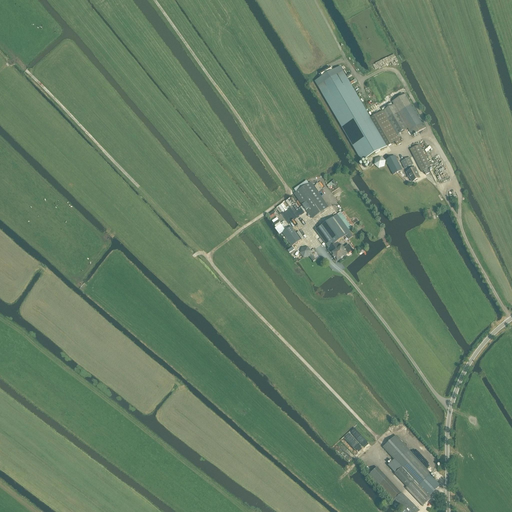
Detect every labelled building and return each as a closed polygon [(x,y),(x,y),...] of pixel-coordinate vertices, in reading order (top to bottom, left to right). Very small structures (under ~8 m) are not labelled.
[(340,67),(315,82),(362,162),(387,147),(370,119),(340,67)] [(394,105),(407,128),(412,136),(426,128),(406,94),(392,102),(394,105)] [(383,112),(396,135),(407,128),(394,105),(383,112)] [(383,112),(370,119),(387,147),(395,143),(397,146),(401,144),(396,135),(383,112)] [(428,169),(430,167),(419,145),(410,150),(421,172),(424,171),(426,175),(430,173),(428,169)] [(393,175),(403,171),(395,156),(386,161),(393,175)] [(385,167),(386,162),(381,158),(375,159),(374,165),(379,169),(385,167)] [(412,166),(413,165),(410,158),(401,163),(405,169),(406,169),(408,172),(407,173),(409,177),(409,176),(413,183),(414,182),(416,182),(418,181),(418,180),(420,179),(417,173),(417,172),(415,169),(414,169),(412,166)] [(312,219),(329,208),(311,183),(295,194),(312,219)] [(349,239),(353,237),(337,215),(316,231),(329,249),(328,249),(331,253),(337,262),(353,250),(349,245),(344,248),(341,245),(340,246),(338,242),(346,236),(349,239)] [(292,247),(301,240),(291,227),(283,233),(292,247)] [(302,248),(300,254),(303,256),(304,258),(309,257),(312,256),(310,254),(311,252),(308,247),(302,248)] [(440,486),(395,437),(384,447),(403,467),(415,480),(429,496),(440,486)] [(402,468),(395,459),(388,466),(395,474),(402,468)] [(415,480),(407,488),(406,488),(423,507),(432,499),(429,496),(415,480)] [(419,511),(420,511),(402,494),(395,501),(404,510),(402,511),(419,511)]
